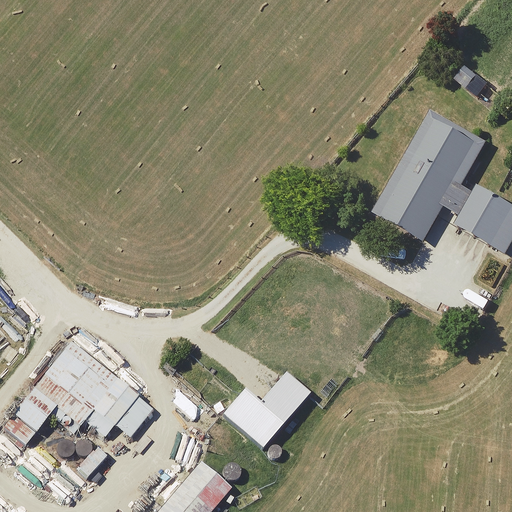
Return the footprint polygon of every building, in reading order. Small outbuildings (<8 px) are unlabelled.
[(462,66),(451,77),(466,91),(477,80),(462,66)] [(504,253),(511,238),(511,206),(476,185),(471,193),(459,186),(483,146),(429,114),(371,211),(422,241),(443,207),(459,216),(455,224),(504,253)] [(151,408),(68,342),(1,427),(24,444),(47,415),(72,434),(82,421),(103,437),(112,425),(128,438),(151,408)] [(307,359),(291,377),(304,388),(319,370),(307,359)] [(304,388),(291,377),(282,370),(256,400),(241,388),(219,414),(260,449),(309,392),(304,388)] [(106,457),(93,446),(73,470),(85,481),(106,457)] [(152,511),(207,511),(228,488),(196,461),(152,511)]
